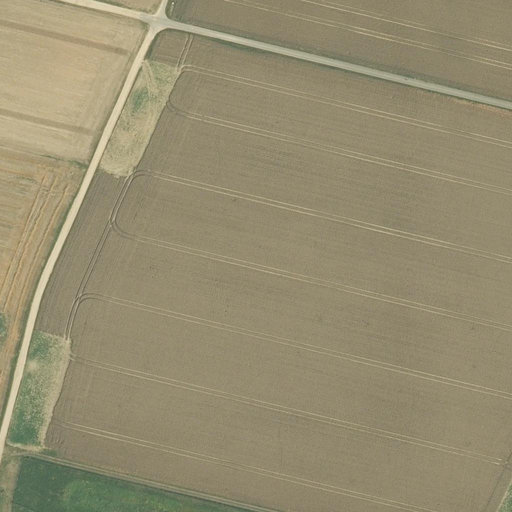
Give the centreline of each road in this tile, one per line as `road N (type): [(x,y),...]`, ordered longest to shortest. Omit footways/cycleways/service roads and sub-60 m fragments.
road 1 (track): [(0,448),(37,294),(155,20)]
road 2 (track): [(155,20),(511,107)]
